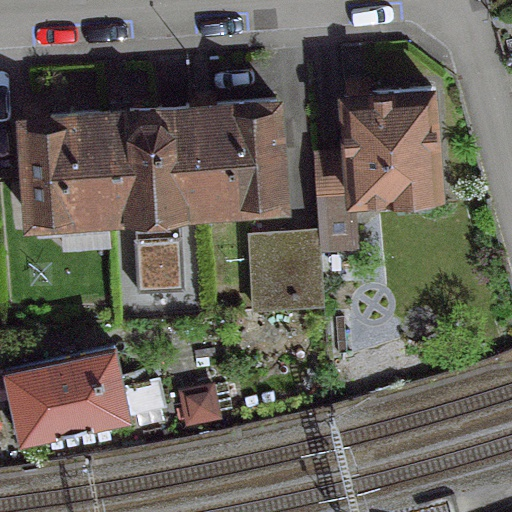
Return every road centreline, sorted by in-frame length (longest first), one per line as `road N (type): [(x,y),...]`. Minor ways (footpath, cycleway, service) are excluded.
road 1 (residential): [(0,26),(270,13),(349,0)]
road 2 (residential): [(449,0),(511,215)]
